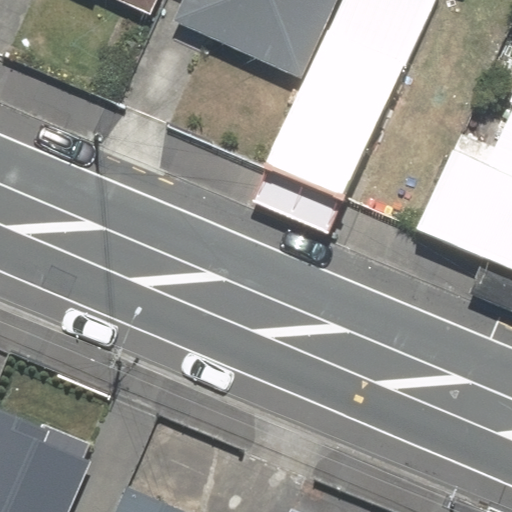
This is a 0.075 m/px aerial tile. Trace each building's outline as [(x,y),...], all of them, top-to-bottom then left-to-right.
[(80,0),(142,27),(154,0),(80,0)] [(177,0),(166,26),(300,85),(337,0),(177,0)] [(337,0),(300,85),(255,186),(342,224),(441,0),(337,0)] [(511,282),(511,46),(508,57),(477,44),(430,158),(391,142),(357,224),(510,286),(511,282)] [(182,511),(116,485),(105,511),(182,511)]
